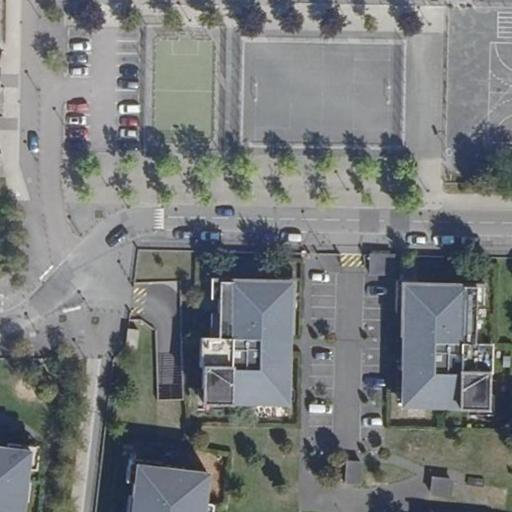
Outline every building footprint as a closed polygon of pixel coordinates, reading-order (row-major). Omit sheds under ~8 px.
[(306,284),(215,281),(211,404),(303,407),(306,284)] [(490,292),(411,287),(413,411),(506,416),(507,344),(489,344),(490,292)] [(126,442),(107,439),(104,461),(124,463),(126,442)] [(0,511),(37,511),(43,455),(0,450),(0,511)] [(222,511),(225,481),(147,470),(141,511),(222,511)]
